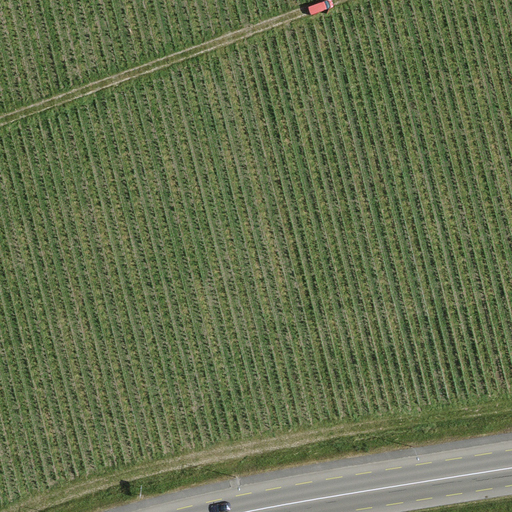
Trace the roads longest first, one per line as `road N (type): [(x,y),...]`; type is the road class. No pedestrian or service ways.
road 1 (track): [(0,124),(336,0)]
road 2 (primary): [(511,467),(252,511)]
